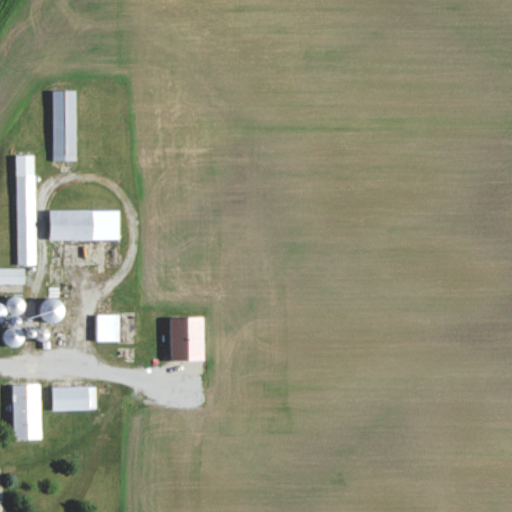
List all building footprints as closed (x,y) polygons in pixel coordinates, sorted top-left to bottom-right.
[(52,160),(75,160),(75,90),(52,90),(52,160)] [(34,265),(34,155),(15,155),(15,265),(34,265)] [(119,211),(48,210),(48,240),(119,241),(119,211)] [(0,283),(24,284),(24,268),(0,267),(0,283)] [(46,326),(64,316),(55,299),(37,309),(46,326)] [(97,340),(117,340),(117,315),(97,315),(97,340)] [(12,348),(23,339),(13,326),(1,336),(12,348)] [(39,438),(39,382),(12,382),(12,438),(39,438)]
